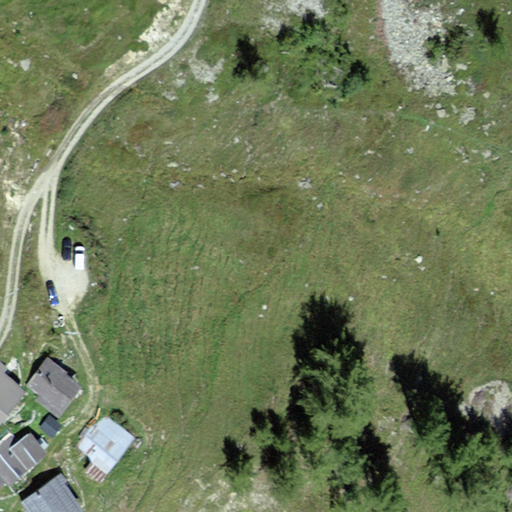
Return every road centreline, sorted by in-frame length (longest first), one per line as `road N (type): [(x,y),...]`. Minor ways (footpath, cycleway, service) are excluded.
road 1 (track): [(71,431),(87,416),(93,390),(48,269),(43,233),(54,164)]
road 2 (track): [(200,0),(157,59),(93,98),(54,164)]
road 3 (track): [(54,164),(19,225),(0,333)]
